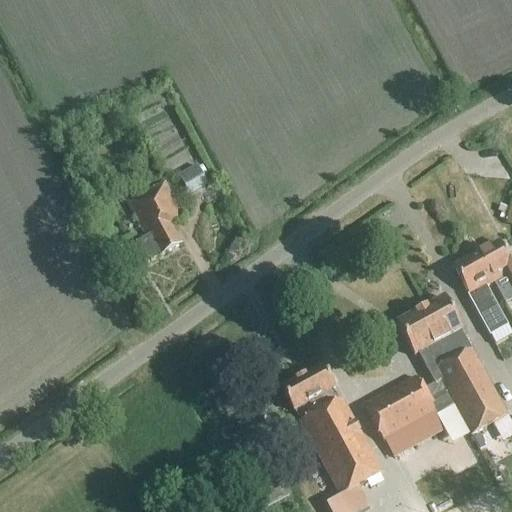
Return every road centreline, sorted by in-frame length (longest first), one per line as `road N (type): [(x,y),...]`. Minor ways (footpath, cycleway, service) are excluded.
road 1 (unclassified): [(0,458),(474,115),(511,97)]
road 2 (unknown): [(383,181),(511,379)]
